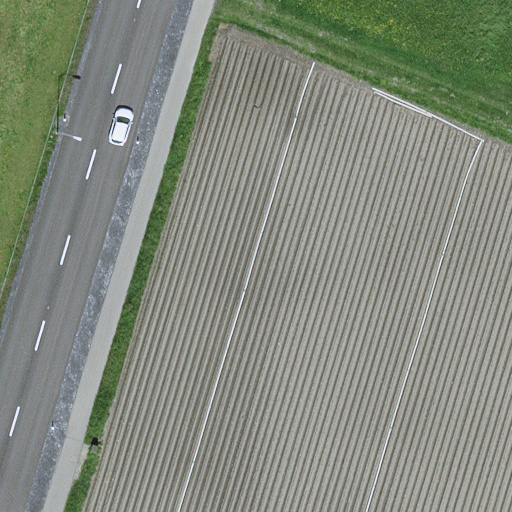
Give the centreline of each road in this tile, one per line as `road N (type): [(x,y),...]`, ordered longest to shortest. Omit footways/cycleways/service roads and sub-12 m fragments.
road 1 (primary): [(140,0),(0,472)]
road 2 (track): [(221,0),(511,123)]
